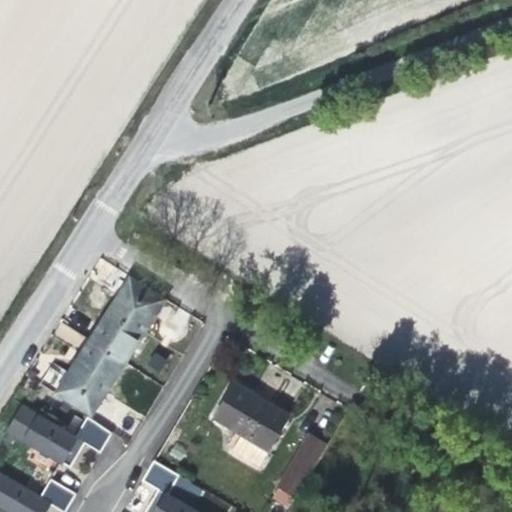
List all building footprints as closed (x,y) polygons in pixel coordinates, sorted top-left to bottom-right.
[(101,338),(141,363),(182,298),(143,274),(129,296),(101,338)] [(59,323),(53,336),(79,347),(85,333),(59,323)] [(67,392),(106,418),(141,363),(101,338),(90,357),(67,392)] [(42,382),(56,388),(64,368),(50,362),(42,382)] [(274,467),(302,417),(247,384),(228,418),(254,434),(244,450),(274,467)] [(34,403),(19,428),(73,459),(76,453),(85,458),(95,440),(111,449),(123,428),(97,413),(86,433),(34,403)] [(320,433),(289,483),(308,494),(338,444),(320,433)] [(76,453),(73,459),(81,464),(85,458),(76,453)] [(157,479),(173,489),(182,495),(194,475),(169,460),(157,479)] [(4,467),(0,474),(0,496),(26,511),(53,511),(60,500),(76,510),(87,490),(62,476),(51,494),(4,467)] [(171,511),(182,495),(173,489),(162,507),(170,511),(171,511)] [(210,511),(182,495),(171,511),(210,511)]
